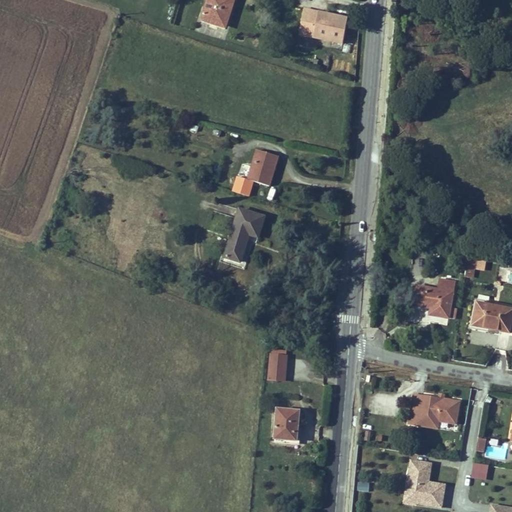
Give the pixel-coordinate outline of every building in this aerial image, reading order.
[(226,25),(234,0),(207,0),(202,18),(226,25)] [(343,44),(348,19),(304,9),(299,34),(343,44)] [(225,29),(226,25),(202,18),(201,21),(225,29)] [(269,186),(278,156),(257,150),(248,180),(238,177),(233,192),(249,196),(253,181),(269,186)] [(258,238),(264,217),(239,209),(224,258),(240,262),(246,244),(244,243),(246,238),(247,239),(249,235),(258,238)] [(483,269),(484,262),(467,259),(466,266),(465,276),(472,277),(474,268),(483,269)] [(453,293),(455,282),(440,280),(439,290),(453,293)] [(450,308),(453,293),(439,290),(417,286),(414,305),(428,308),(428,306),(431,307),(431,308),(430,315),(455,319),(457,309),(450,308)] [(511,321),(511,309),(477,303),(473,326),(510,333),(510,331),(511,321)] [(285,374),(286,357),(272,355),(271,355),(270,373),(285,374)] [(284,381),(285,374),(270,373),(269,380),(284,381)] [(456,424),(460,402),(444,400),(443,399),(443,402),(439,401),(439,399),(423,396),(422,401),(413,400),(409,424),(418,426),(420,418),(439,421),(456,424)] [(297,441),(299,411),(277,409),(275,439),(297,441)] [(438,429),(439,421),(420,418),(418,426),(438,429)] [(483,452),(485,439),(478,438),(476,451),(483,452)] [(409,459),(403,502),(441,508),(445,484),(430,482),(433,463),(409,459)] [(473,463),(471,479),(486,481),(488,465),(473,463)]
